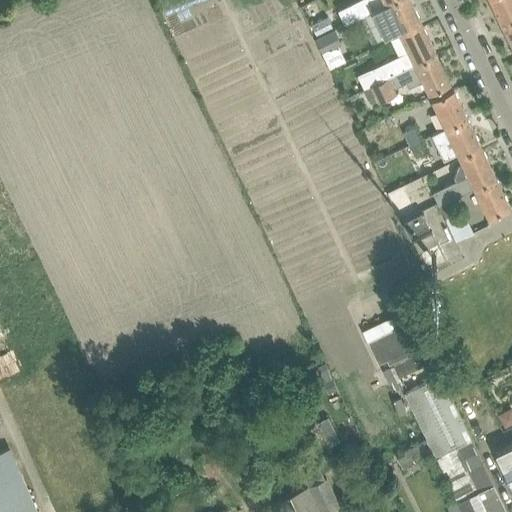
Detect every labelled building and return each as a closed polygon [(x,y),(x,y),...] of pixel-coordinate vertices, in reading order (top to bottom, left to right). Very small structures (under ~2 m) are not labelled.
[(362,0),(359,0),(340,9),(345,21),(368,11),(362,0)] [(392,0),(371,10),(384,35),(399,28),(401,33),(422,23),(411,0),(392,0)] [(385,0),(386,1),(371,9),(371,10),(392,0),(385,0)] [(511,0),(491,0),(503,23),(511,18),(511,0)] [(327,15),(311,23),(316,34),(332,26),(327,15)] [(511,18),(503,23),(511,42),(511,18)] [(363,88),(370,85),(416,63),(437,53),(422,23),(401,33),(409,48),(356,74),(363,88)] [(333,28),(314,37),(329,67),(330,67),(343,61),(338,49),(336,45),(340,43),(333,28)] [(405,80),(408,87),(423,79),(429,92),(451,81),(437,53),(416,63),(370,85),(378,102),(397,93),(393,86),(405,80)] [(454,87),(432,98),(446,126),(468,116),(454,87)] [(468,116),(446,126),(460,155),(460,157),(482,146),(468,116)] [(403,131),(409,144),(420,139),(414,126),(403,131)] [(415,156),(426,151),(420,139),(409,144),(415,156)] [(433,190),(439,203),(449,199),(456,195),(475,186),(496,176),(482,146),(460,157),(461,158),(468,173),(449,182),(433,190)] [(510,205),(496,176),(475,186),(489,215),(510,205)] [(449,199),(439,203),(456,239),(473,231),(462,207),(454,211),(449,199)] [(421,210),(402,220),(409,235),(428,224),(421,210)] [(413,239),(418,249),(437,240),(432,230),(413,239)] [(384,281),(414,273),(410,257),(380,265),(384,281)] [(419,337),(405,344),(391,315),(364,329),(380,361),(391,355),(393,360),(422,345),(419,337)] [(239,357),(230,337),(201,351),(209,370),(239,357)] [(432,357),(426,345),(391,362),(397,375),(432,357)] [(323,360),(313,365),(319,376),(321,375),(323,374),(329,371),(323,360)] [(117,405),(179,376),(172,362),(110,392),(117,405)] [(411,373),(399,378),(422,425),(434,420),(411,373)] [(332,378),(324,382),(328,390),(336,386),(332,378)] [(328,418),(318,422),(323,432),(333,428),(328,418)] [(434,420),(422,425),(428,437),(443,469),(458,500),(457,500),(458,504),(462,511),(508,511),(494,483),(471,436),(459,442),(456,444),(448,448),(434,420)] [(511,428),(506,432),(511,443),(495,451),(511,485),(511,428)] [(351,441),(365,469),(375,464),(361,436),(351,441)] [(395,453),(401,464),(431,449),(426,437),(395,453)] [(34,511),(6,448),(0,450),(0,511),(34,511)] [(327,477),(308,486),(306,487),(318,511),(324,511),(340,504),(327,477)] [(318,511),(306,487),(273,502),(277,511),(318,511)] [(197,511),(187,490),(152,504),(155,511),(197,511)]
